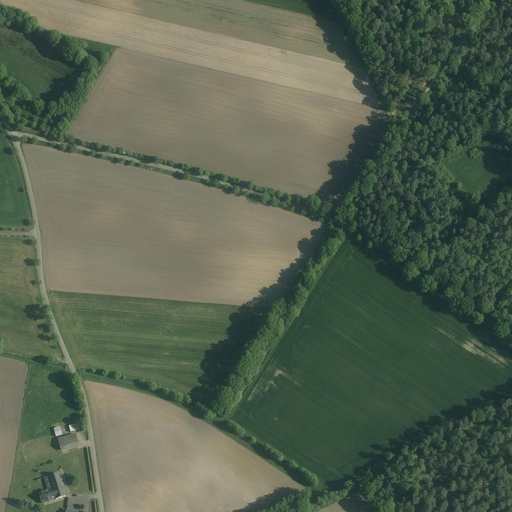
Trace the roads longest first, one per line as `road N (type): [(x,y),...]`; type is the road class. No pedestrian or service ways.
road 1 (unclassified): [(101,511),(85,402),(44,295),(32,202),(10,134)]
road 2 (unclassified): [(343,222),(191,174),(10,134)]
road 3 (unclassified): [(343,222),(487,0)]
road 4 (unclassified): [(511,334),(343,222)]
